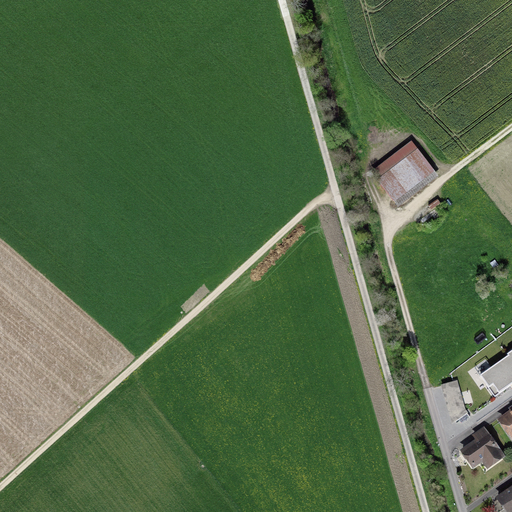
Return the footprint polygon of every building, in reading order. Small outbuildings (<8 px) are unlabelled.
[(418,150),(411,142),(371,173),(377,181),(392,201),(398,208),(439,178),(433,171),(418,150)] [(511,362),(508,357),(483,376),(498,395),(511,384),(511,362)] [(511,414),(502,422),(511,435),(511,414)] [(488,437),(467,451),(481,470),(501,456),(488,437)] [(511,511),(511,487),(499,497),(511,511)]
